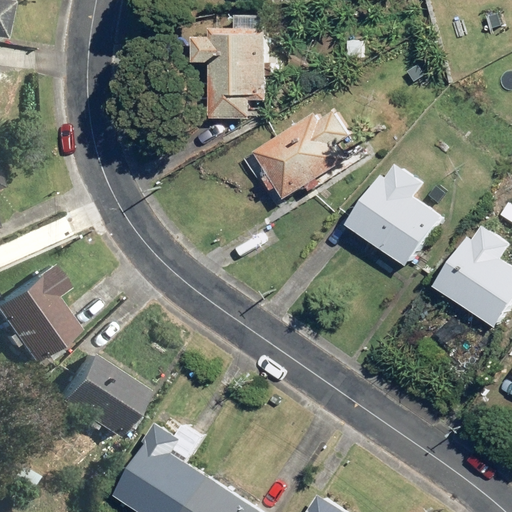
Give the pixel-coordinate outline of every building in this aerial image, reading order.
[(265,101),(268,17),(237,16),(237,31),(208,30),(208,40),(193,39),(192,65),(211,66),(210,97),(214,97),(213,117),(251,118),(251,100),(265,101)] [(366,61),(367,35),(349,35),(348,60),(366,61)] [(437,82),(421,63),(407,76),(423,95),(437,82)] [(319,114),(248,159),(270,193),(276,189),(284,202),(349,160),(339,145),(355,135),(339,111),(324,121),(319,114)] [(397,167),(388,181),(383,177),(348,227),(353,230),(347,238),(364,249),(370,241),(410,268),(443,218),(415,199),(424,186),(397,167)] [(511,199),(502,215),(511,221),(511,199)] [(511,246),(485,229),(477,241),(470,237),(435,289),(497,330),(511,306),(511,264),(504,260),(511,248),(511,246)] [(0,297),(0,322),(7,332),(0,336),(0,338),(7,348),(14,343),(28,363),(71,332),(48,300),(61,291),(44,266),(0,297)] [(53,399),(82,418),(78,424),(88,430),(91,425),(110,437),(141,391),(85,353),(53,399)] [(115,497),(138,511),(262,511),(189,463),(206,436),(171,413),(115,497)] [(348,511),(325,497),(314,511),(348,511)]
